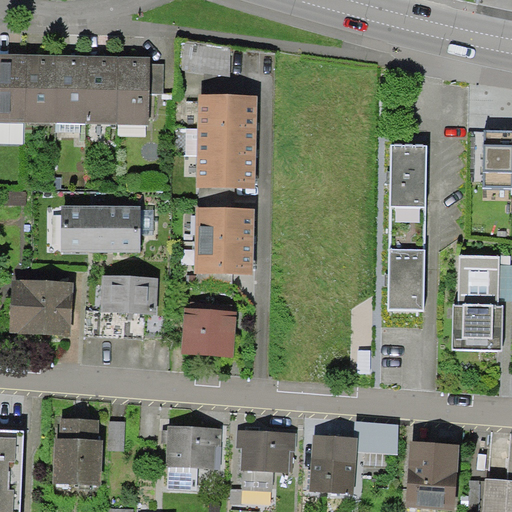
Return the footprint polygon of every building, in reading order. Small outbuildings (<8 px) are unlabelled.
[(10,54),(0,54),(0,121),(24,122),(25,54),(10,54)] [(42,55),(25,54),(24,122),(57,123),(58,55),(42,55)] [(73,55),(58,55),(57,123),(80,123),(87,123),(88,56),(73,55)] [(104,56),(88,56),(87,123),(119,124),(120,56),(104,56)] [(135,56),(120,56),(119,124),(146,124),(149,125),(150,93),(150,63),(150,57),(135,56)] [(164,64),(150,63),(150,93),(163,93),(164,64)] [(257,96),(198,94),(198,128),(257,130),(257,112),(257,96)] [(0,142),(23,143),(24,122),(0,121),(0,142)] [(80,131),(80,123),(57,123),(57,131),(80,131)] [(146,137),(146,124),(119,124),(118,136),(146,137)] [(197,156),(198,128),(186,128),(186,156),(197,156)] [(257,130),(198,128),(197,156),(256,158),(256,142),(257,130)] [(511,187),(511,130),(500,130),(484,130),(483,187),(511,187)] [(427,146),(391,145),(390,176),(389,207),(426,207),(427,146)] [(256,158),(197,156),(196,187),(255,188),(256,171),(256,158)] [(26,191),(4,190),(4,204),(26,205),(26,191)] [(101,206),(61,205),(61,252),(90,252),(101,252),(101,206)] [(141,206),(101,206),(101,252),(110,252),(140,253),(141,235),(141,210),(141,206)] [(196,207),(195,242),(254,244),(254,225),(255,208),(196,207)] [(426,207),(389,207),(389,250),(426,250),(426,207)] [(153,210),(141,210),(141,235),(152,235),(152,230),(153,230),(153,210)] [(254,244),(195,242),(194,273),(253,275),(254,257),(254,244)] [(426,250),(389,250),(389,281),(389,310),(423,310),(426,250)] [(511,256),(459,255),(458,304),(453,304),(452,350),(502,351),(503,313),(503,305),(498,305),(499,300),(499,265),(510,265),(511,256)] [(499,265),(499,300),(511,300),(511,264),(510,265),(499,265)] [(158,278),(102,275),(100,312),(156,315),(158,278)] [(73,282),(13,279),(10,333),(70,336),(72,308),(73,282)] [(237,311),(184,308),(181,353),(234,357),(237,311)] [(79,419),(61,418),(60,438),(55,438),(53,484),(101,486),(103,440),(99,440),(100,420),(79,419)] [(126,421),(109,421),(108,450),(125,451),(126,421)] [(355,421),(353,437),(357,438),(357,452),(397,455),(399,424),(355,421)] [(222,428),(168,426),(168,431),(168,438),(167,444),(166,466),(220,469),(222,428)] [(0,430),(0,511),(19,511),(22,476),(24,431),(0,430)] [(267,432),(237,430),(236,447),(242,448),(241,470),(289,473),(290,451),(295,451),(296,433),(267,432)] [(335,436),(314,435),(310,491),(354,494),(357,452),(357,438),(353,437),(335,436)] [(436,443),(411,441),(406,507),(455,510),(460,444),(436,443)] [(511,511),(511,480),(486,479),(483,511),(511,511)]
